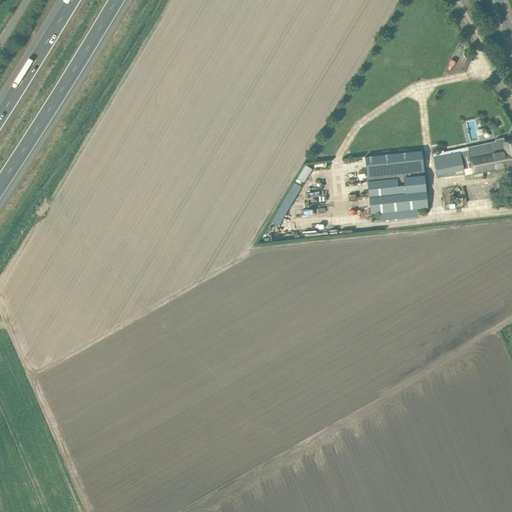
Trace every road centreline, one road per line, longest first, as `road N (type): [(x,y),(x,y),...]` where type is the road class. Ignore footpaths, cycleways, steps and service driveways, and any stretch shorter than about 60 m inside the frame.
road 1 (motorway): [(0,185),(114,0)]
road 2 (unknown): [(511,209),(367,224),(302,219)]
road 3 (motorway): [(72,0),(0,115)]
